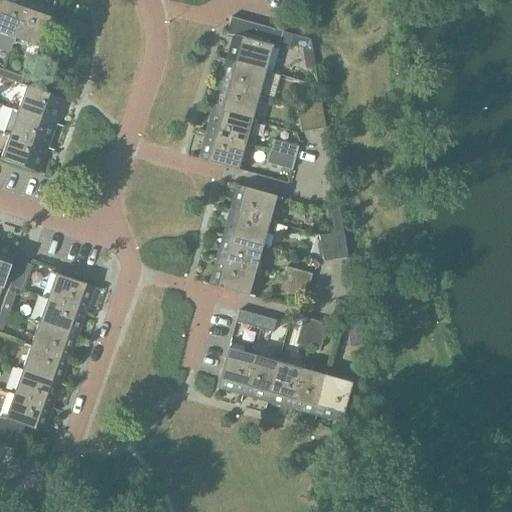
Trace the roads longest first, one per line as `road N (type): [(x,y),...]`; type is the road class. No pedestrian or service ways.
road 1 (residential): [(129,271),(61,468),(37,482),(0,471)]
road 2 (residential): [(96,234),(153,40),(148,0)]
